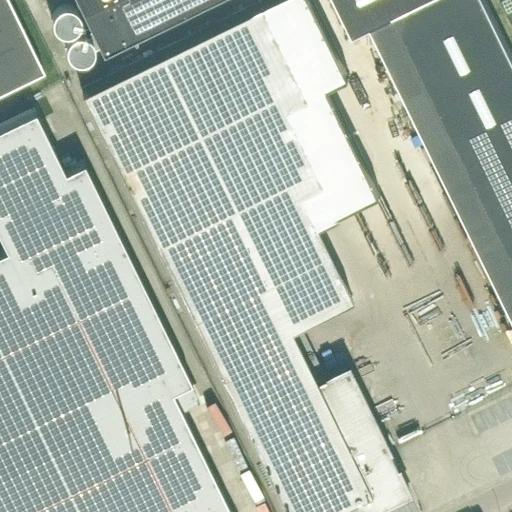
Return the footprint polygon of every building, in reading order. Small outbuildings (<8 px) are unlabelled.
[(8,0),(0,0),(0,86),(41,66),(8,0)] [(76,0),(101,51),(205,0),(76,0)] [(258,0),(79,88),(286,511),(320,511),(351,497),(358,511),(360,511),(408,489),(346,362),(315,377),(290,325),(351,295),(316,223),(380,192),(327,83),(348,72),(312,0),(258,0)] [(511,55),(485,0),(336,0),(351,31),(369,22),(511,313),(511,55)] [(0,234),(5,245),(0,247),(0,511),(231,511),(180,406),(199,396),(82,157),(63,167),(34,106),(0,122),(0,234)]
